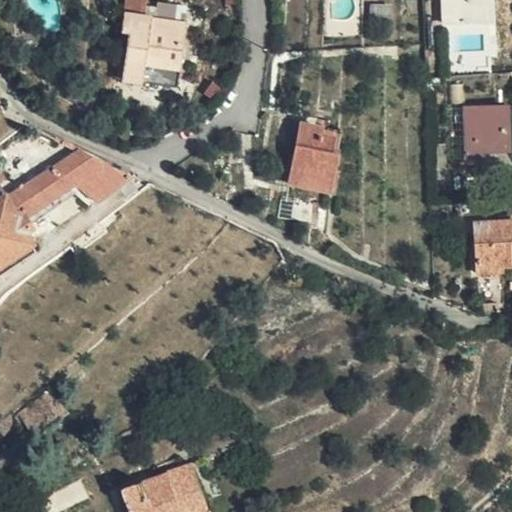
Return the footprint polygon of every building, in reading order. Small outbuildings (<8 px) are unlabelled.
[(123,0),(121,10),(132,13),(128,40),(146,43),(139,83),(174,88),(186,22),(142,14),(144,0),(123,0)] [(445,0),(447,31),(494,29),(493,0),(445,0)] [(147,14),(180,19),(182,6),(149,1),(147,14)] [(395,8),(378,9),(379,21),(395,20),(395,8)] [(132,13),(121,10),(117,38),(128,40),(132,13)] [(146,43),(128,40),(123,65),(132,82),(139,83),(146,43)] [(467,171),(488,169),(510,167),(507,115),(490,116),(490,113),(465,114),(467,171)] [(289,190),(315,196),(318,171),(320,145),(315,144),(316,135),(300,131),(289,190)] [(318,171),(315,196),(328,200),(337,163),(330,162),(333,148),(320,145),(318,171)] [(90,201),(128,175),(75,151),(2,196),(22,229),(28,224),(23,216),(75,182),(90,201)] [(510,167),(488,169),(487,179),(510,177),(510,167)] [(2,196),(0,196),(0,272),(35,251),(22,229),(2,196)] [(511,225),(475,228),(478,279),(506,278),(505,272),(511,271),(511,225)] [(50,387),(32,399),(44,419),(62,406),(50,387)] [(209,511),(203,494),(193,464),(121,488),(125,498),(129,508),(120,511),(209,511)] [(129,508),(125,498),(117,501),(120,511),(129,508)]
